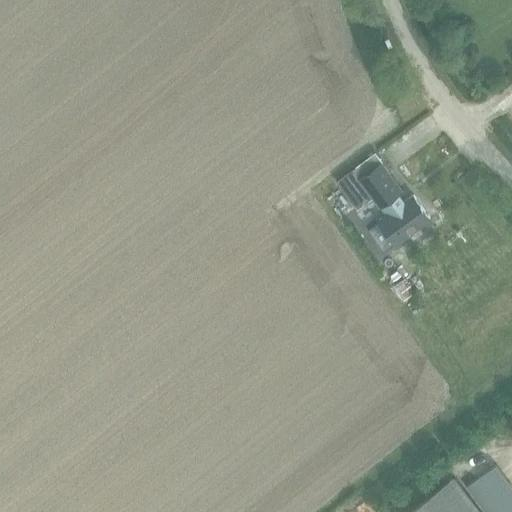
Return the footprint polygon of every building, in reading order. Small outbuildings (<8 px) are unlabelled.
[(420,131),(427,145),(442,136),(435,123),(420,131)] [(396,194),(398,193),(402,190),(381,161),(358,178),(380,206),(386,202),(392,210),(378,220),(394,243),(409,232),(413,239),(423,232),(418,225),(430,217),(413,195),(402,203),(396,194)] [(416,244),(407,247),(413,263),(422,259),(416,244)] [(467,486),(477,499),(486,511),(511,511),(511,486),(495,464),(467,486)] [(480,511),(453,477),(406,511),(480,511)]
